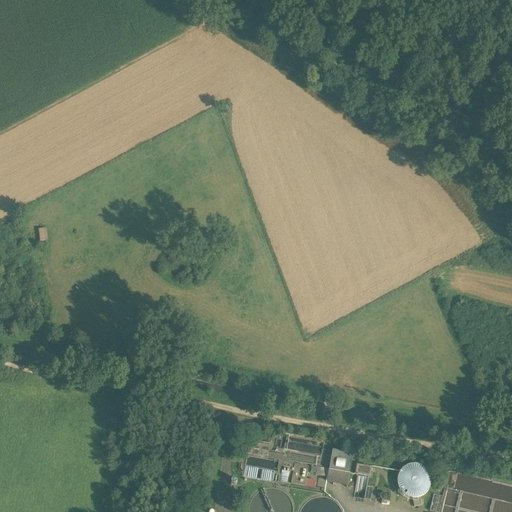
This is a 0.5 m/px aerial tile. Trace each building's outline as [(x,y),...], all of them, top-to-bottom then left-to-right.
[(40,228),(40,240),(48,240),(48,228),(40,228)] [(353,454),(332,450),(329,469),(328,478),(327,481),(348,485),(353,454)] [(308,467),(295,465),(291,484),(305,486),(308,467)] [(373,468),(357,466),(356,475),(358,476),(368,477),(371,478),(373,468)] [(329,469),(317,467),(315,475),(319,476),(328,478),(329,469)] [(365,499),(372,500),(374,488),(368,487),(365,499)] [(417,498),(415,498),(412,498),(414,507),(421,506),(420,497),(417,498)]
